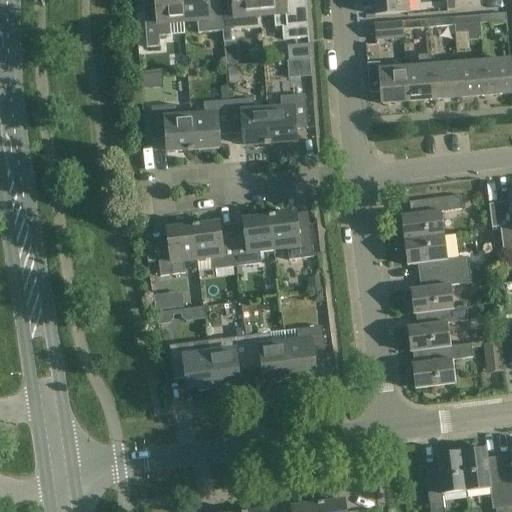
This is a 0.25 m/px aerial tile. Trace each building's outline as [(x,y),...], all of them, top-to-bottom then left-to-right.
[(155,0),(156,5),(144,6),(146,39),(147,48),(159,47),(158,38),(160,38),(171,37),(184,36),(183,24),(181,0),(155,0)] [(207,0),(181,0),(183,24),(197,23),(198,35),(222,34),(219,0),(218,0),(208,1),(207,0)] [(219,0),(223,34),(222,34),(223,43),(231,42),(230,33),(232,33),(247,32),(261,30),(260,18),(258,0),(219,0)] [(258,0),(260,18),(274,16),(275,28),(281,27),(282,42),(309,39),(305,0),(258,0)] [(407,14),(406,0),(373,0),(374,16),(407,14)] [(454,0),(445,0),(447,11),(455,11),(454,0)] [(506,15),(480,17),(481,25),(507,23),(506,15)] [(481,25),(480,17),(454,19),(455,27),(457,50),(467,49),(467,41),(481,40),(480,25),(481,25)] [(429,29),(455,27),(454,19),(428,21),(429,29)] [(403,31),(429,29),(428,21),(402,23),(403,31)] [(404,40),(403,31),(402,23),(375,24),(375,42),(404,40)] [(409,103),(434,101),(432,68),(431,69),(430,55),(417,57),(418,70),(406,70),(409,103)] [(309,61),(287,63),(288,79),(311,77),(309,61)] [(511,90),(510,63),(484,65),(486,97),(511,95),(511,90)] [(382,105),(409,103),(406,70),(380,72),(380,64),(367,65),(369,94),(381,93),(382,105)] [(460,99),(486,97),(484,65),(458,66),(460,99)] [(434,101),(460,99),(458,66),(432,68),(434,101)] [(283,111),(268,112),(271,145),(298,143),(297,131),(309,130),(307,97),(282,99),(283,111)] [(253,101),(229,103),(232,136),(244,135),(245,147),(271,145),(268,112),(254,113),(253,101)] [(219,137),(232,136),(229,103),(204,105),(205,117),(191,118),(194,150),(220,148),(219,137)] [(154,116),(143,117),(145,142),(156,141),(156,142),(168,141),(169,152),(194,150),(191,118),(178,119),(177,107),(153,108),(154,116)] [(511,191),(506,192),(507,202),(489,205),(493,228),(498,227),(502,255),(511,253),(511,191)] [(398,217),(401,242),(441,237),(438,213),(459,210),(457,197),(407,203),(408,216),(398,217)] [(294,216),(267,219),(271,251),(286,250),(287,262),(312,259),(308,226),(295,227),(294,216)] [(231,235),(235,268),(259,265),(258,253),(271,251),(267,219),(241,222),(242,234),(231,235)] [(217,225),(192,228),(196,261),(198,273),(210,271),(235,268),(231,235),(219,237),(217,225)] [(155,245),(145,246),(147,265),(157,263),(159,278),(183,275),(182,262),(196,261),(192,228),(166,232),(167,243),(155,245)] [(416,277),(467,271),(465,257),(444,260),(441,237),(401,242),(405,267),(415,265),(416,277)] [(469,284),(467,271),(416,277),(418,289),(407,291),(411,316),(413,316),(413,315),(450,310),(447,287),(469,284)] [(160,328),(207,321),(205,305),(157,312),(160,328)] [(413,315),(413,316),(414,327),(404,328),(408,354),(418,353),(417,351),(448,348),(445,324),(466,322),(464,308),(450,310),(413,315)] [(284,345),(288,378),(313,375),(312,363),(325,361),(321,329),(296,332),(297,344),(284,345)] [(257,336),(245,338),(249,371),(260,369),(261,381),(288,378),(284,345),(270,347),(269,335),(268,335),(268,332),(267,331),(257,332),(256,334),(257,336)] [(245,338),(207,342),(212,387),(237,384),(236,372),(249,371),(245,338)] [(192,344),(168,347),(172,380),(184,379),(186,390),(212,387),(207,342),(192,344)] [(488,374),(503,372),(499,344),(484,346),(488,374)] [(469,345),(448,348),(417,351),(418,353),(419,364),(409,365),(412,390),(452,385),(449,361),(471,358),(469,345)] [(509,455),(496,456),(503,508),(511,506),(511,444),(508,445),(509,455)] [(484,448),(458,452),(464,491),(488,488),(491,509),(503,508),(496,456),(485,458),(484,448)] [(464,491),(458,452),(433,455),(435,464),(422,466),(427,511),(441,511),(440,494),(464,491)] [(345,511),(344,502),(318,505),(318,511),(357,511),(358,511),(355,511),(345,511)]
